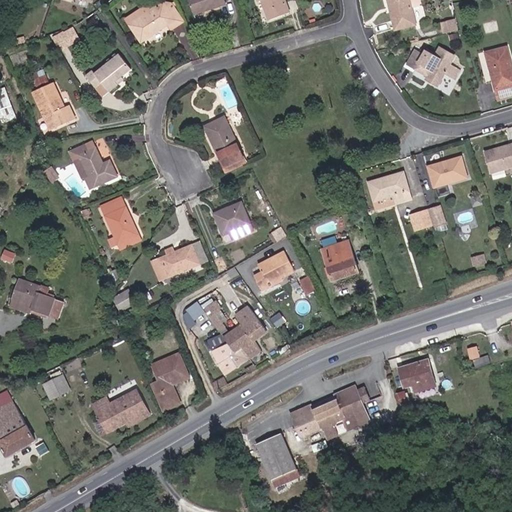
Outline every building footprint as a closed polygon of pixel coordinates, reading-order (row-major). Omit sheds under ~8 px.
[(224,0),(187,0),(193,16),(226,5),(224,0)] [(259,0),(260,1),(264,0),(271,19),(289,13),(284,0),(259,0)] [(407,0),(386,0),(395,32),(415,26),(410,9),(407,0)] [(417,0),(407,0),(410,9),(416,8),(419,4),(417,0)] [(165,25),(172,20),(167,11),(161,3),(128,24),(139,42),(165,25)] [(167,11),(172,20),(165,25),(168,31),(180,23),(171,9),(167,11)] [(447,34),(457,32),(454,22),(445,25),(447,34)] [(75,25),(53,36),(58,47),(80,37),(75,25)] [(439,60),(430,54),(427,58),(425,62),(420,58),(411,71),(429,82),(425,87),(436,94),(446,79),(456,85),(462,75),(453,69),(458,61),(444,52),(439,60)] [(495,93),(511,89),(511,74),(507,52),(485,57),(495,93)] [(117,60),(99,73),(96,71),(90,75),(100,88),(106,84),(122,105),(131,99),(128,95),(135,91),(138,88),(117,60)] [(56,135),(80,123),(74,111),(69,114),(54,85),(35,96),(56,135)] [(511,89),(495,93),(498,106),(511,101),(511,89)] [(128,95),(131,99),(138,95),(135,91),(128,95)] [(0,104),(12,103),(11,94),(0,95),(0,104)] [(12,103),(0,104),(0,121),(14,121),(12,103)] [(226,119),(205,128),(218,158),(222,156),(226,165),(244,157),(226,119)] [(88,172),(94,186),(118,177),(111,161),(105,163),(98,147),(89,151),(85,143),(69,150),(74,161),(82,157),(88,172)] [(511,150),(485,159),(490,177),(511,171),(511,150)] [(82,157),(74,161),(80,176),(88,172),(82,157)] [(462,162),(430,172),(437,191),(469,181),(462,162)] [(348,187),(359,184),(356,176),(346,180),(348,187)] [(404,177),(370,188),(379,216),(413,205),(404,177)] [(115,245),(136,237),(122,201),(101,209),(113,238),(106,241),(109,248),(115,245)] [(243,207),(214,218),(223,240),(252,228),(243,207)] [(447,230),(440,211),(430,214),(435,230),(437,233),(447,230)] [(418,236),(435,230),(430,214),(413,219),(418,236)] [(276,242),(286,237),(283,230),(273,235),(276,242)] [(139,244),(136,237),(115,245),(118,251),(139,244)] [(352,241),(325,249),(336,281),(361,274),(352,241)] [(13,261),(17,253),(6,248),(2,256),(13,261)] [(197,265),(190,248),(150,265),(158,282),(197,265)] [(295,270),(286,253),(259,267),(263,274),(255,279),(264,294),(271,289),(269,285),(295,270)] [(309,294),(317,290),(309,275),(301,279),(309,294)] [(47,286),(27,277),(19,295),(39,304),(38,308),(53,314),(60,298),(45,291),(47,286)] [(115,296),(120,310),(131,307),(126,292),(115,296)] [(225,339),(220,338),(234,357),(238,354),(245,363),(261,352),(254,339),(268,331),(246,299),(223,315),(235,332),(225,339)] [(226,375),(245,363),(238,354),(234,357),(220,338),(199,347),(203,355),(215,351),(221,363),(219,364),(226,375)] [(471,358),(480,357),(478,346),(469,347),(471,358)] [(172,384),(170,380),(186,373),(179,356),(148,370),(164,410),(180,404),(172,384)] [(428,360),(400,369),(405,388),(413,386),(416,393),(436,387),(428,360)] [(172,384),(188,376),(186,373),(170,380),(172,384)] [(73,393),(65,376),(61,378),(68,395),(73,393)] [(53,402),(68,395),(61,378),(45,386),(53,402)] [(369,421),(362,405),(360,399),(368,396),(365,389),(357,392),(355,388),(336,396),(337,400),(313,410),(311,406),(291,414),(300,435),(321,427),(326,439),(369,421)] [(401,403),(409,401),(406,390),(398,392),(401,403)] [(101,420),(95,423),(101,435),(142,412),(134,395),(98,413),(101,420)] [(370,402),(368,396),(360,399),(362,405),(370,402)] [(0,441),(8,456),(35,439),(14,402),(0,408),(0,441)] [(258,449),(272,485),(298,474),(283,439),(258,449)]
